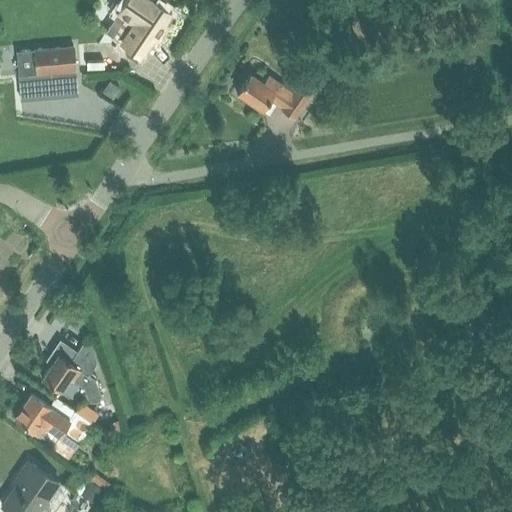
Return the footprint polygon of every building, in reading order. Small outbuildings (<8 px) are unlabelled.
[(126,0),(119,12),(134,22),(121,40),(138,52),(150,33),(154,36),(171,11),(154,0),(126,0)] [(18,75),(36,74),(36,75),(76,72),(74,46),(33,49),(16,50),(18,75)] [(251,72),(237,93),(263,110),(270,99),(282,107),(281,108),(295,118),(318,85),(304,75),(293,91),(269,74),(264,81),(251,72)] [(119,87),(110,80),(103,90),(113,96),(119,87)] [(201,307),(219,297),(214,289),(196,298),(201,307)] [(70,361),(59,353),(42,377),(68,396),(77,382),(83,387),(88,398),(93,401),(102,398),(95,378),(89,373),(96,364),(87,337),(70,361)] [(15,417),(31,429),(46,438),(51,438),(55,432),(59,435),(62,431),(78,442),(91,421),(74,410),(69,418),(32,392),(15,417)] [(117,442),(124,439),(118,420),(110,422),(117,442)] [(58,480),(45,471),(28,460),(19,474),(21,476),(2,504),(12,511),(50,511),(50,510),(42,504),(58,480)] [(65,485),(78,494),(89,478),(75,469),(65,485)] [(110,482),(94,472),(90,478),(106,489),(110,482)] [(81,493),(93,503),(103,489),(90,480),(81,493)]
